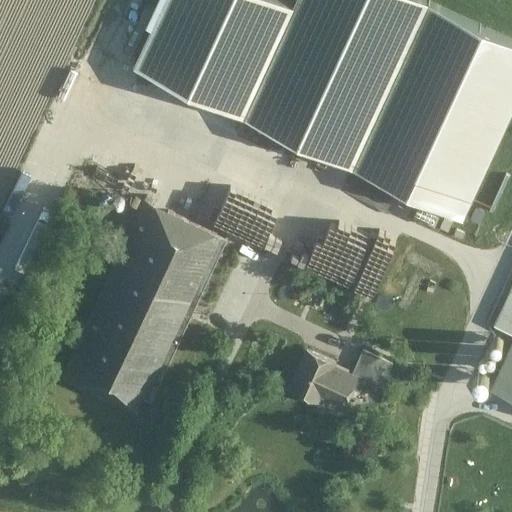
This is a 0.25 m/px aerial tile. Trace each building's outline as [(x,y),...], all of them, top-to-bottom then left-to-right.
[(511,113),(511,38),(431,0),(294,0),(293,3),(285,0),(164,0),(135,63),(244,115),(236,131),(273,149),(281,133),(462,219),(511,113)] [(152,401),(227,237),(150,202),(152,197),(147,195),(145,199),(144,199),(140,208),(142,208),(63,377),(137,410),(143,397),(152,401)] [(311,206),(309,211),(268,195),(251,238),(342,275),(361,227),(311,206)] [(413,215),(435,225),(442,210),(420,200),(416,207),(413,215)] [(511,284),(494,324),(511,331),(511,344),(492,389),(511,397),(511,284)] [(335,362),(307,349),(289,388),(318,401),(323,389),(347,400),(352,388),(359,391),(367,376),(383,383),(393,361),(364,348),(352,374),(334,365),(335,362)]
